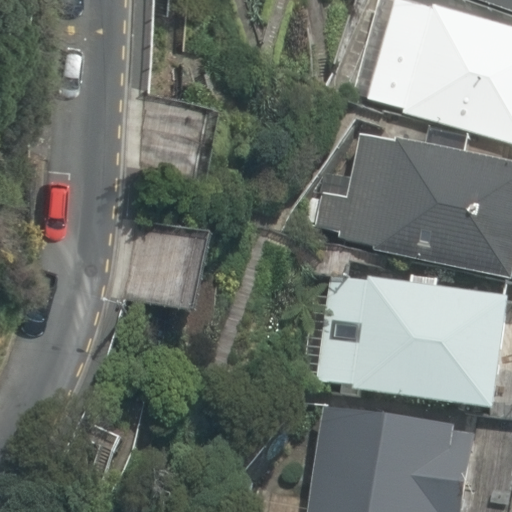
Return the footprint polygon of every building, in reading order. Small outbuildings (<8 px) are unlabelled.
[(511,34),(398,0),(396,0),(365,105),(511,148),(511,34)] [(511,0),(473,0),(511,13),(511,0)] [(353,187),(328,183),(318,236),(511,271),(511,162),(362,135),(353,187)] [(506,303),(330,276),(313,384),(489,411),(506,303)] [(305,511),(462,511),(473,437),(319,415),(305,511)]
